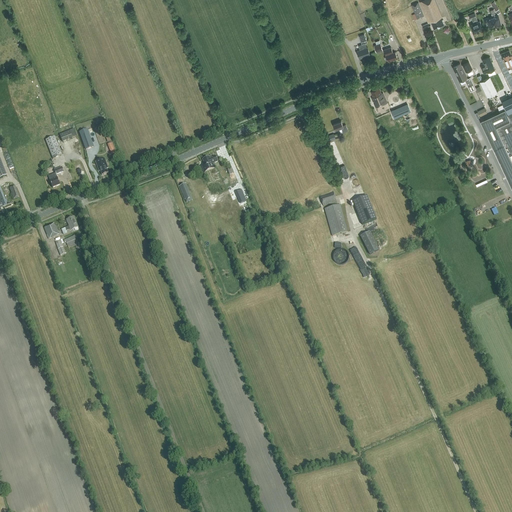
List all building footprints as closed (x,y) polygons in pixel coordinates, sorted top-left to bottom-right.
[(447,21),(451,19),(442,0),(424,0),(420,2),(429,23),(431,22),(434,29),(444,25),(442,19),(443,19),(442,17),(445,16),(447,21)] [(499,9),(494,1),(491,3),(496,11),(497,14),(500,12),(499,9)] [(424,16),(418,2),(411,5),(415,13),(412,14),(414,20),(424,16)] [(492,17),(484,19),(485,22),(488,22),(489,27),(496,25),(497,27),(500,26),(499,20),(499,19),(499,18),(498,18),(498,15),(495,16),(493,9),(490,10),(492,17)] [(473,33),(483,29),(480,21),(478,21),(476,17),(475,13),(469,15),(471,19),(472,19),(474,23),(470,24),(473,33)] [(359,59),(370,55),(367,48),(365,44),(367,43),(366,38),(360,40),(362,45),(358,46),(360,50),(357,51),(359,59)] [(380,43),(374,45),(376,52),(383,50),(380,43)] [(386,60),(387,60),(388,62),(397,58),(395,52),(393,53),(391,48),(384,50),(386,57),(385,57),(385,58),(385,60),(386,60)] [(507,69),(511,66),(511,56),(511,57),(509,50),(501,53),(503,59),(503,60),(503,61),(504,61),(507,69)] [(482,60),(484,65),(481,66),(484,74),(487,72),(487,73),(495,70),(490,57),(482,60)] [(467,74),(468,73),(472,71),(472,69),(469,62),(463,65),(466,72),(467,74)] [(460,81),(464,79),(468,86),(474,84),(471,78),(467,79),(467,78),(460,64),(453,67),(455,72),(456,72),(457,74),(460,81)] [(501,79),(506,76),(503,70),(498,73),(501,79)] [(483,80),(480,82),(487,97),(497,92),(490,77),(483,80)] [(485,97),(480,86),(475,88),(481,99),(485,97)] [(376,108),(387,103),(383,93),(381,94),(379,88),(371,92),(371,93),(366,96),(369,101),(372,100),(376,108)] [(511,96),(501,101),(507,114),(511,111),(511,96)] [(408,104),(391,112),(394,119),(411,111),(408,104)] [(511,112),(507,115),(505,110),(480,121),(511,188),(511,112)] [(343,133),(348,131),(346,125),(343,126),(341,121),(333,124),(335,130),(341,128),(343,133)] [(64,141),(79,137),(76,129),(61,134),(64,141)] [(80,132),(86,150),(94,147),(87,130),(80,132)] [(55,137),(46,140),(53,159),(62,155),(55,137)] [(109,144),(113,155),(118,153),(114,142),(109,144)] [(203,172),(204,174),(203,175),(205,179),(206,179),(207,182),(207,183),(209,187),(211,190),(211,189),(221,185),(223,189),(226,188),(224,184),(223,184),(222,181),(223,181),(221,177),(220,177),(219,173),(218,168),(217,169),(215,165),(214,163),(219,161),(216,156),(210,159),(210,157),(203,160),(205,165),(201,167),(203,172)] [(99,172),(101,171),(102,175),(108,173),(107,169),(108,168),(105,159),(96,162),(99,172)] [(60,185),(57,176),(64,173),(62,168),(54,170),(56,174),(48,176),(53,188),(60,185)] [(14,199),(19,197),(15,186),(11,187),(9,183),(0,186),(0,213),(1,213),(0,208),(0,204),(1,204),(3,207),(13,202),(9,193),(11,192),(14,199)] [(186,185),(180,187),(187,203),(193,200),(186,185)] [(334,193),(320,197),(323,206),(337,201),(334,193)] [(353,202),(362,225),(377,220),(367,196),(353,202)] [(348,232),(341,205),(325,209),(332,236),(348,232)] [(71,231),(78,228),(74,217),(67,220),(69,226),(65,228),(66,231),(71,230),(71,231)] [(49,239),(60,234),(56,226),(55,226),(54,224),(44,228),(49,239)] [(370,232),(361,237),(370,255),(379,250),(370,232)] [(78,244),(74,236),(65,240),(68,248),(78,244)] [(338,249),(335,258),(346,262),(349,252),(338,249)]
